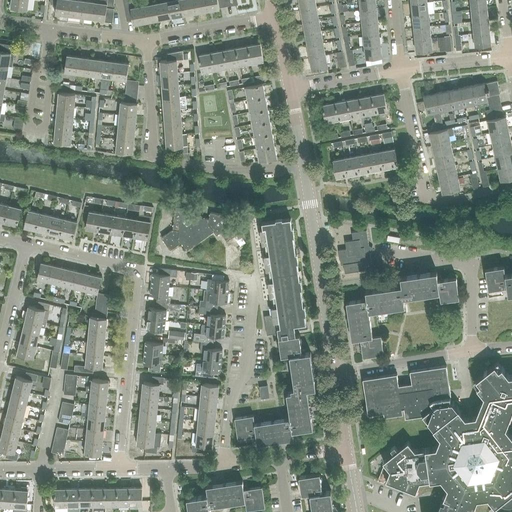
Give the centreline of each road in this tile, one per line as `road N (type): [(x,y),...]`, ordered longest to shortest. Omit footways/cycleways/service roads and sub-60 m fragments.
road 1 (residential): [(118,471),(139,269),(29,244)]
road 2 (residential): [(305,167),(215,171),(156,161),(148,42)]
road 3 (tertiary): [(335,368),(305,167)]
road 4 (residential): [(231,464),(231,398),(248,372),(254,274)]
road 5 (residential): [(472,347),(474,265),(395,251)]
road 6 (residential): [(335,368),(472,347)]
road 7 (residential): [(428,203),(402,69)]
road 8 (residential): [(277,13),(148,42)]
